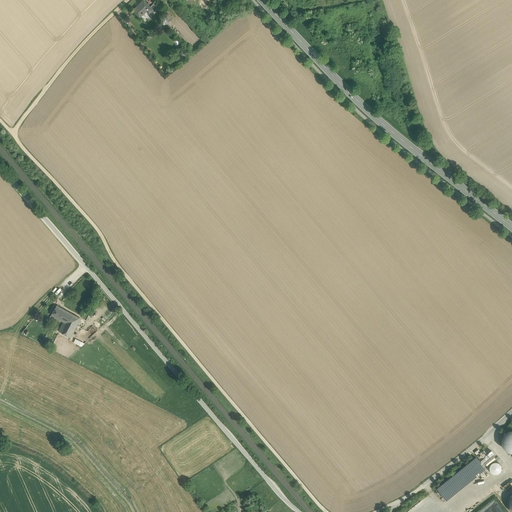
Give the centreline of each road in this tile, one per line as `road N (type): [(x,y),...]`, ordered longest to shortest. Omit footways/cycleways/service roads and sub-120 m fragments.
road 1 (track): [(325,511),(0,120)]
road 2 (unclassified): [(297,511),(0,168)]
road 3 (primary): [(259,0),(371,116),(511,228)]
road 4 (track): [(11,133),(49,82),(132,0)]
road 5 (unclassified): [(511,414),(400,500)]
